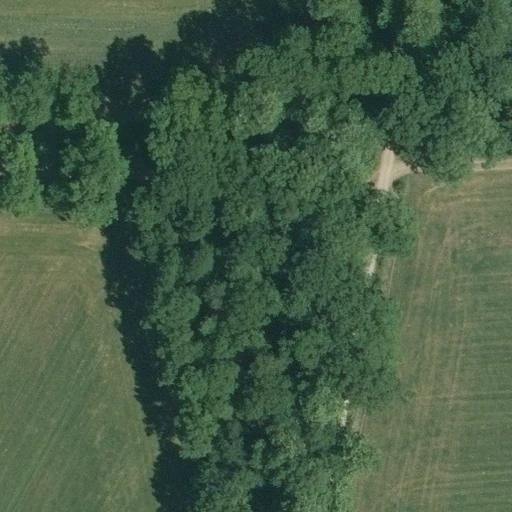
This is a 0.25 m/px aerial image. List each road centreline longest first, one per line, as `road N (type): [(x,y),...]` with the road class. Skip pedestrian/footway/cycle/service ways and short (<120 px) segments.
road 1 (track): [(380,175),(0,171)]
road 2 (track): [(326,511),(380,175)]
road 3 (track): [(380,175),(511,166)]
